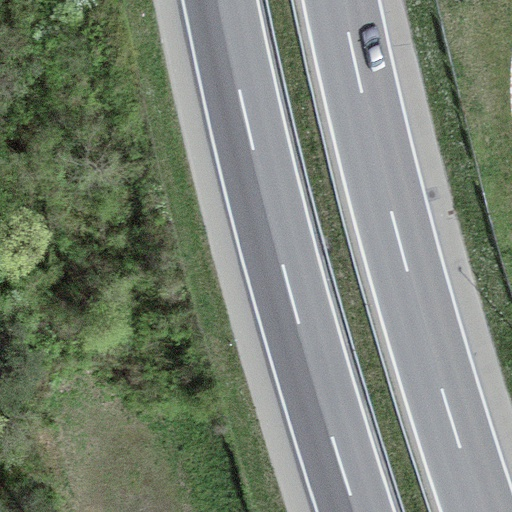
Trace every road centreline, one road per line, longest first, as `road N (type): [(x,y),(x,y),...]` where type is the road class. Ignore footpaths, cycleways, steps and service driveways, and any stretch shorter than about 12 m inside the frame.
road 1 (motorway): [(475,511),(374,163),(336,0)]
road 2 (motorway): [(216,0),(265,218),(351,511)]
